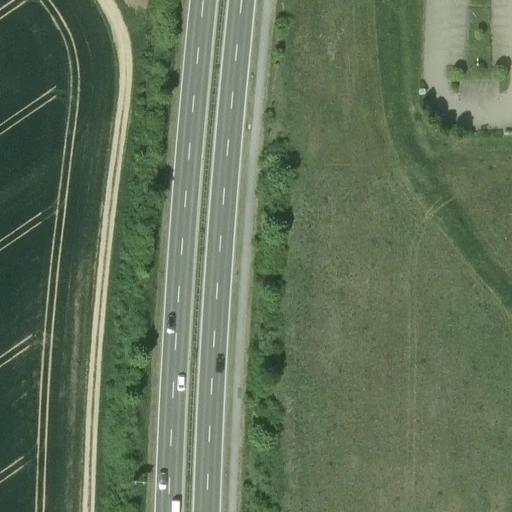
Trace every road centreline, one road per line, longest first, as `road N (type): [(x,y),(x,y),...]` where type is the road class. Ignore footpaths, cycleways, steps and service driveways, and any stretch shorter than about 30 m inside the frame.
road 1 (track): [(87,511),(127,36),(111,0)]
road 2 (secondary): [(208,511),(242,0)]
road 3 (secondary): [(202,0),(170,511)]
road 4 (track): [(0,201),(118,118)]
